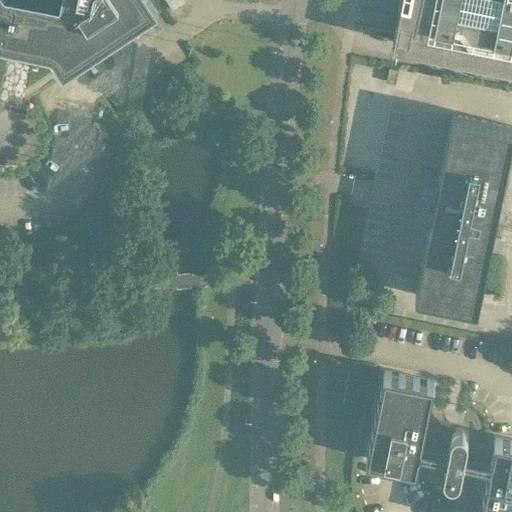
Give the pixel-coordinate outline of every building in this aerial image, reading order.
[(0,0),(0,35),(10,38),(15,46),(22,47),(28,48),(36,43),(51,46),(63,64),(136,16),(140,17),(141,13),(159,1),(158,0),(0,0)] [(511,0),(398,0),(397,8),(399,8),(392,42),(511,65),(511,0)] [(389,67),(386,82),(396,83),(398,69),(389,67)] [(511,125),(452,113),(433,204),(415,295),(477,308),(496,217),(511,139),(511,125)] [(445,462),(443,469),(443,470),(443,471),(443,472),(444,473),(444,474),(445,475),(446,477),(448,478),(450,479),(451,479),(453,479),(456,478),(457,477),(458,476),(459,475),(460,474),(460,472),(461,469),(487,474),(479,511),(511,511),(511,440),(495,437),(494,437),(492,449),(466,444),(468,437),(468,436),(468,434),(467,432),(466,430),(466,429),(465,429),(463,427),(461,427),(458,426),(456,427),(454,428),(453,429),(452,431),(451,432),(451,433),(450,437),(424,431),(434,381),(384,370),(383,371),(366,458),(416,468),(419,456),(445,462)]
